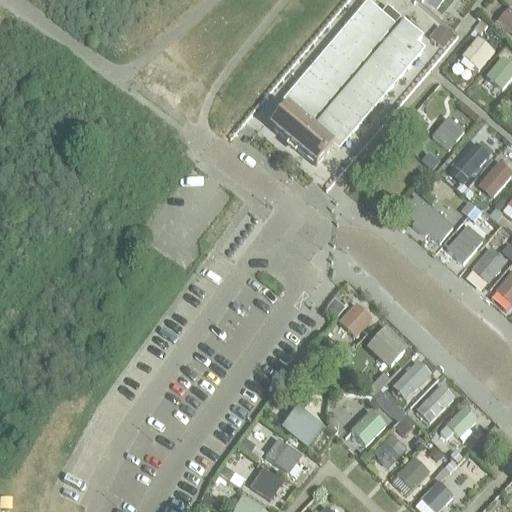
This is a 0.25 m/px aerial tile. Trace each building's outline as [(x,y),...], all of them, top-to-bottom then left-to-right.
[(389,0),(398,8),(405,0),(389,0)] [(446,0),(414,0),(420,5),(423,2),(436,13),(446,0)] [(338,155),(425,53),(418,47),(423,40),(404,24),(312,132),(308,129),(400,21),(387,10),(381,16),(368,6),(282,107),(290,115),(272,136),(319,176),(337,154),(338,155)] [(511,38),(511,14),(508,11),(496,25),(511,39),(511,38)] [(444,51),(456,36),(442,24),(429,39),(444,51)] [(478,75),(494,55),(476,41),(460,60),(478,75)] [(501,95),(511,81),(511,70),(501,62),(485,81),(501,95)] [(447,155),(464,136),(448,122),(431,141),(447,155)] [(464,181),(485,157),(474,148),(453,171),(464,181)] [(432,175),(438,167),(427,157),(420,165),(432,175)] [(491,203),(511,178),(511,176),(498,165),(476,190),(491,203)] [(461,197),(465,192),(460,187),(455,193),(461,197)] [(467,202),(472,197),(466,192),(461,198),(467,202)] [(453,232),(415,201),(401,217),(413,227),(411,230),(423,240),(426,237),(439,248),(453,232)] [(462,268),(477,251),(476,250),(481,245),(468,234),(463,239),(460,237),(446,254),(462,268)] [(487,290),(506,267),(489,253),(470,276),(487,290)] [(511,311),(511,309),(511,276),(494,296),(511,311)] [(354,344),(372,325),(355,308),(337,328),(354,344)] [(407,355),(385,334),(365,355),(387,376),(407,355)] [(303,357),(323,372),(330,363),(310,348),(303,357)] [(416,365),(392,390),(405,402),(429,377),(416,365)] [(429,428),(453,403),(440,390),(415,415),(429,428)] [(468,434),(476,425),(461,412),(438,437),(446,445),(452,439),(461,447),(471,436),(468,434)] [(306,454),(322,431),(296,413),(280,435),(306,454)] [(364,452),(385,431),(369,416),(348,437),(364,452)] [(402,440),(413,428),(404,420),(393,431),(402,440)] [(388,474),(406,455),(391,441),(373,460),(388,474)] [(287,479),(299,462),(276,445),(264,463),(287,479)] [(435,466),(442,459),(434,451),(427,458),(435,466)] [(457,466),(462,461),(453,453),(448,458),(453,463),(457,466)] [(411,497),(429,478),(413,463),(395,481),(411,497)] [(448,478),(456,470),(450,465),(443,472),(448,478)] [(226,483),(231,476),(221,469),(216,476),(226,483)] [(269,507),(282,488),(261,473),(248,492),(269,507)] [(427,511),(442,511),(453,502),(438,487),(420,504),(427,511)] [(259,511),(240,502),(234,511),(259,511)]
